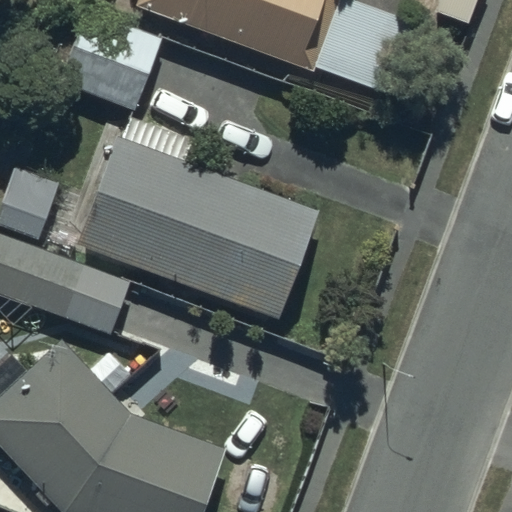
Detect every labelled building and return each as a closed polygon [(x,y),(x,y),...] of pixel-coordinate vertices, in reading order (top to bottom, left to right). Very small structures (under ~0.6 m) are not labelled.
[(142,0),(140,8),(309,72),(312,64),(388,92),(412,27),(341,0),(142,0)] [(164,43),(89,14),(61,86),(136,115),(164,43)] [(128,119),(119,144),(115,142),(76,250),(279,322),(317,215),(184,167),(193,142),(128,119)] [(60,185),(16,168),(0,211),(0,224),(40,239),(60,185)] [(0,239),(0,295),(67,320),(85,269),(0,239)] [(203,511),(226,453),(131,415),(59,342),(0,399),(0,450),(60,511),(203,511)] [(265,511),(293,447),(262,434),(231,509),(239,511),(265,511)]
